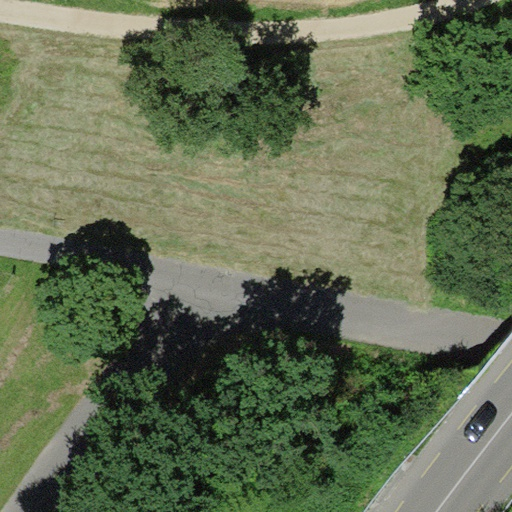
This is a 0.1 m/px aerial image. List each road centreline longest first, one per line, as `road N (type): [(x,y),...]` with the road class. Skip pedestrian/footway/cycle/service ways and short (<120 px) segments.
road 1 (track): [(0,6),(222,33),(382,22),(438,0)]
road 2 (secondary): [(431,511),(511,403)]
